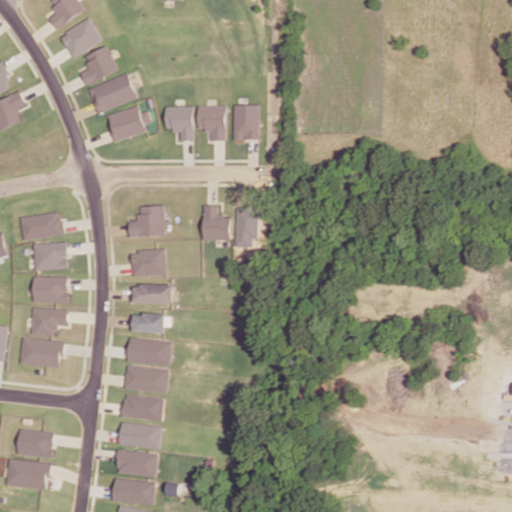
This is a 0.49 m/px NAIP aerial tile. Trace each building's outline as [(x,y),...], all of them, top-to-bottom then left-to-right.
[(57,27),(87,12),(80,0),(52,0),(59,13),(52,17),(57,27)] [(74,56),(104,40),(92,18),(62,34),(74,56)] [(120,69),(109,45),(87,55),(92,67),(83,71),(89,84),(120,69)] [(0,92),(11,87),(6,78),(11,74),(3,60),(0,62),(0,92)] [(101,112),(140,96),(130,72),(91,88),(101,112)] [(0,99),(0,126),(1,129),(23,119),(18,108),(27,104),(20,90),(0,99)] [(226,140),(226,105),(199,104),(199,129),(211,129),(211,139),(226,140)] [(259,139),(260,104),(235,104),(234,139),(245,140),(245,138),(259,139)] [(146,123),(153,121),(149,110),(142,112),(140,105),(109,115),(118,140),(148,130),(146,123)] [(167,105),(168,130),(182,129),(182,140),(195,139),(194,105),(167,105)] [(166,204),(140,205),(141,220),(131,220),(132,235),(167,234),(166,204)] [(232,239),(233,216),(220,216),(220,204),(206,204),(205,239),(232,239)] [(237,245),(259,246),(261,206),(239,205),(237,245)] [(25,239),(65,234),(63,211),(22,216),(25,239)] [(0,256),(9,255),(4,231),(0,231),(0,256)] [(35,243),(36,269),(70,268),(68,241),(35,243)] [(134,274),(168,273),(167,248),(133,249),(134,274)] [(34,300),(69,301),(70,276),(35,275),(34,300)] [(174,302),(174,284),(136,283),(135,302),(174,302)] [(58,335),(58,323),(69,323),(69,308),(34,307),(33,334),(58,335)] [(135,313),(135,331),(166,331),(167,313),(135,313)] [(9,325),(0,323),(0,360),(5,361),(9,325)] [(21,363),(63,367),(65,341),(23,336),(21,363)] [(174,341),(132,336),(129,359),(171,365),(174,341)] [(168,393),(171,369),(129,364),(126,387),(168,393)] [(124,415),(164,421),(167,398),(127,392),(124,415)] [(161,448),(164,426),(123,421),(121,443),(161,448)] [(56,432),(21,427),(18,453),(53,457),(56,432)] [(161,454),(121,448),(118,472),(157,477),(161,454)] [(51,461),(9,459),(8,485),(49,487),(51,461)] [(155,504),(157,481),(116,477),(114,500),(155,504)] [(153,511),(122,503),(119,511),(153,511)]
